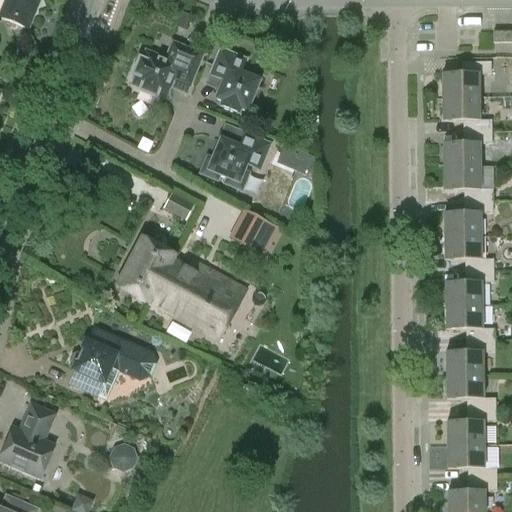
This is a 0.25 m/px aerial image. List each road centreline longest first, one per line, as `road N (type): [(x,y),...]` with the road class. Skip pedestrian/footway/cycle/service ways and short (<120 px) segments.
road 1 (residential): [(405,511),(396,0)]
road 2 (tertiary): [(0,233),(97,0)]
